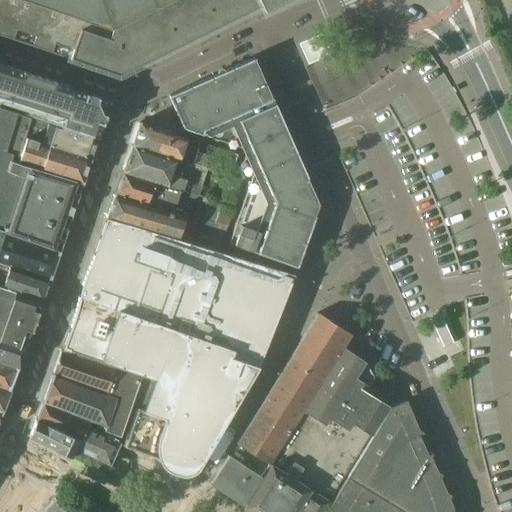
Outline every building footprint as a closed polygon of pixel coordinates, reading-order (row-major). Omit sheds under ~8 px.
[(0,0),(0,34),(119,75),(261,4),(264,11),(285,0),(0,0)] [(272,98),(254,57),(169,94),(183,127),(183,128),(202,134),(202,133),(248,149),(241,169),(254,172),(229,243),(296,266),(318,203),(274,103),(272,99),(272,98)] [(0,96),(34,107),(31,117),(37,119),(54,124),(96,137),(98,138),(110,101),(98,97),(69,88),(69,87),(0,64),(0,96)] [(0,232),(58,253),(59,250),(81,183),(82,180),(23,161),(37,119),(31,117),(18,113),(0,107),(0,232)] [(37,119),(23,161),(82,180),(89,158),(47,143),(54,124),(37,119)] [(139,123),(133,141),(180,156),(186,138),(145,124),(139,123)] [(54,124),(47,143),(89,158),(96,137),(54,124)] [(208,166),(193,160),(180,156),(133,141),(132,145),(123,169),(199,194),(207,169),(208,166)] [(196,152),(193,160),(209,166),(208,169),(230,176),(234,165),(236,158),(237,155),(219,149),(213,158),(196,152)] [(115,190),(205,219),(205,217),(215,221),(216,215),(220,204),(198,197),(199,194),(123,169),(115,190)] [(210,249),(210,247),(218,250),(227,225),(215,221),(205,217),(205,219),(115,190),(107,215),(189,242),(210,249)] [(216,215),(215,221),(227,225),(233,211),(219,206),(216,215)] [(67,327),(59,348),(139,376),(148,379),(140,404),(137,403),(124,445),(151,455),(152,456),(154,457),(155,458),(156,460),(158,461),(159,464),(162,467),(163,468),(165,469),(168,471),(175,474),(179,475),(181,475),(184,475),(187,474),(188,474),(191,473),(192,472),(194,471),(196,469),(210,447),(257,366),(294,272),(218,250),(210,247),(210,249),(189,242),(107,215),(92,255),(80,286),(88,288),(84,298),(78,296),(67,327)] [(0,263),(49,280),(58,253),(0,232),(0,263)] [(0,289),(41,302),(49,280),(0,263),(0,289)] [(33,326),(41,302),(0,289),(0,360),(17,367),(25,345),(33,326)] [(351,334),(318,312),(236,442),(236,443),(228,454),(209,483),(243,505),(345,348),(343,347),(351,334)] [(445,347),(455,343),(444,320),(434,324),(445,347)] [(59,348),(33,420),(81,438),(84,429),(89,421),(103,426),(102,431),(118,436),(139,376),(59,348)] [(345,348),(243,505),(253,511),(320,511),(329,500),(327,499),(369,435),(370,435),(370,434),(372,435),(389,407),(390,406),(375,396),(379,392),(368,384),(373,376),(366,361),(345,348)] [(0,386),(9,390),(17,368),(17,367),(0,360),(0,386)] [(140,404),(148,379),(139,376),(118,436),(102,431),(103,426),(89,421),(84,429),(119,443),(124,445),(137,403),(140,404)] [(0,386),(0,408),(1,409),(9,390),(0,386)] [(344,474),(347,476),(324,511),(452,511),(452,506),(405,400),(389,407),(372,435),(370,434),(370,435),(344,474)] [(75,447),(81,438),(33,420),(27,435),(70,455),(75,447)] [(84,429),(81,438),(75,447),(109,463),(119,443),(84,429)] [(46,511),(73,511),(58,500),(46,511)]
